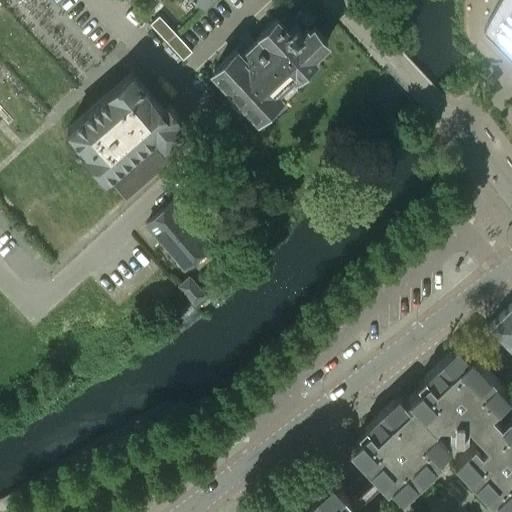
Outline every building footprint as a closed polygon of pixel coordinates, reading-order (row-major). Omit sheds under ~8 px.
[(485,24),(483,29),(511,58),(511,0),(498,0),(487,21),(485,24)] [(164,16),(155,24),(170,42),(180,34),(164,16)] [(309,29),(307,27),(306,26),(302,30),(295,23),(288,29),(276,17),(259,33),(260,34),(241,52),(236,47),(213,69),(258,116),(281,94),(276,89),(295,70),(298,73),(315,58),(312,54),(327,40),(314,25),(309,29)] [(180,34),(170,42),(186,60),(195,53),(180,34)] [(80,147),(84,152),(106,176),(107,175),(125,196),(126,195),(127,195),(175,154),(166,144),(183,129),(174,118),(179,115),(168,102),(162,108),(131,72),(67,128),(82,145),(80,147)] [(146,223),(161,239),(184,266),(211,242),(173,199),(146,223)] [(188,277),(179,285),(194,303),(204,295),(188,277)] [(511,301),(488,324),(511,347),(511,346),(511,301)] [(349,446),(381,479),(384,476),(402,495),(442,457),(439,453),(451,442),(435,425),(439,422),(449,422),(449,432),(454,438),(462,438),(468,433),(468,422),(488,443),(482,448),(474,440),(454,459),(491,499),(495,495),(506,508),(511,502),(511,415),(509,412),(501,420),(492,410),(510,392),(473,353),(469,356),(457,343),(417,381),(421,385),(405,400),(398,393),(358,431),(361,434),(349,446)] [(359,500),(354,494),(350,497),(332,478),(296,511),(370,511),(364,505),(357,511),(354,511),(351,507),(359,500)]
